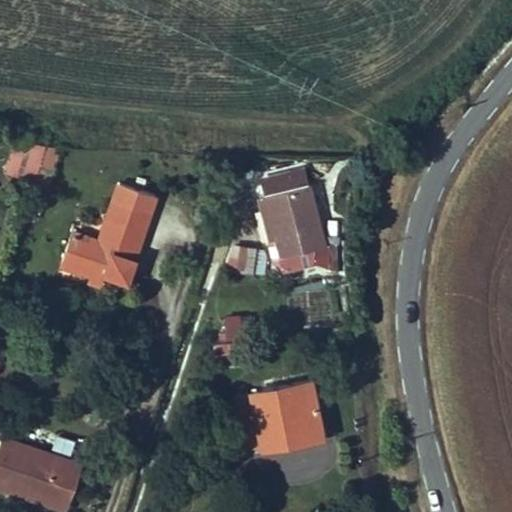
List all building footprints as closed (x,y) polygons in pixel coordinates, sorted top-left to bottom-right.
[(3,170),(35,181),(42,160),(47,145),(14,137),(3,170)] [(60,146),(47,145),(42,160),(54,164),(60,146)] [(42,160),(35,181),(47,185),(54,164),(42,160)] [(303,167),(260,179),(264,194),(258,195),(262,212),(268,211),(272,224),(264,227),(267,239),(272,260),(282,268),(311,261),(313,247),(323,244),(303,167)] [(61,263),(89,273),(101,277),(102,277),(104,272),(126,279),(149,212),(112,200),(98,239),(72,230),(61,263)] [(238,269),(264,273),(265,254),(265,247),(241,244),(241,245),(236,244),(232,246),(226,265),(238,269)] [(89,273),(87,280),(99,284),(101,277),(89,273)] [(241,340),(215,342),(216,362),(242,360),(241,340)] [(250,390),(250,393),(260,443),(260,445),(279,441),(278,436),(320,427),(310,378),(250,390)] [(233,396),(243,446),(260,443),(250,393),(233,396)] [(279,441),(280,446),(322,438),(320,427),(278,436),(279,441)] [(29,492),(28,497),(51,505),(59,481),(70,484),(79,463),(3,437),(0,444),(0,487),(6,489),(8,484),(29,492)] [(70,484),(59,481),(51,505),(62,508),(70,484)] [(8,484),(6,489),(28,497),(29,492),(8,484)]
